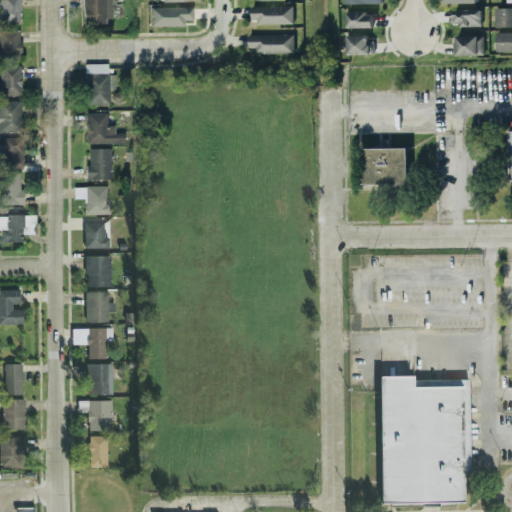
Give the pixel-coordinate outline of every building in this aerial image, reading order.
[(18,0),(0,0),(0,23),(19,24),(18,0)] [(81,0),(82,24),(104,23),(104,18),(112,18),(111,0),(81,0)] [(293,23),(292,6),(250,7),(251,24),(293,23)] [(149,8),(149,27),(183,26),(183,21),(192,21),(192,7),(149,8)] [(511,8),(496,9),(496,27),(511,27),(511,8)] [(481,26),(480,10),(453,10),(453,26),(481,26)] [(346,13),(346,28),(372,28),(373,13),(346,13)] [(0,56),(18,57),(19,31),(0,30),(0,56)] [(497,52),(511,52),(511,33),(498,33),(497,52)] [(294,53),(293,34),(248,35),(248,48),(255,48),(255,54),(294,53)] [(346,36),(347,55),(373,54),(373,36),(346,36)] [(483,36),(453,36),(454,55),(483,55),(483,36)] [(107,105),(108,89),(114,89),(114,75),(106,75),(106,64),(84,64),(83,105),(107,105)] [(0,95),(19,96),(20,67),(0,66),(0,95)] [(0,133),(20,133),(19,101),(0,101),(0,133)] [(85,113),(85,144),(123,143),(123,133),(113,133),(113,125),(106,126),(106,113),(85,113)] [(0,137),(0,162),(0,168),(21,167),(21,137),(0,137)] [(362,149),(363,185),(407,184),(407,148),(362,149)] [(110,180),(109,149),(86,149),(86,180),(110,180)] [(20,174),(5,173),(5,205),(19,205),(20,174)] [(84,216),(111,216),(110,206),(105,206),(105,186),(72,187),(73,199),(84,198),(84,216)] [(5,215),(5,230),(0,230),(0,243),(23,243),(23,236),(34,235),(34,215),(5,215)] [(84,225),(85,250),(109,249),(109,239),(105,239),(104,224),(84,225)] [(111,288),(110,257),(86,257),(86,288),(111,288)] [(0,325),(23,325),(23,309),(20,309),(19,291),(0,291),(0,325)] [(85,324),(108,324),(108,313),(115,313),(114,304),(108,304),(108,292),(85,293),(85,324)] [(112,330),(87,330),(88,360),(106,360),(105,342),(112,342),(112,330)] [(23,396),(23,365),(5,366),(5,397),(23,396)] [(112,395),(112,365),(87,365),(87,396),(112,395)] [(382,506),(465,505),(464,474),(471,474),(470,382),(415,382),(415,378),(380,378),(382,506)] [(24,400),(1,401),(2,431),(25,430),(24,400)] [(88,432),(112,432),(112,402),(78,402),(78,414),(88,414),(88,432)] [(107,469),(107,438),(89,437),(88,468),(107,469)] [(24,439),(0,439),(0,469),(25,469),(24,439)]
